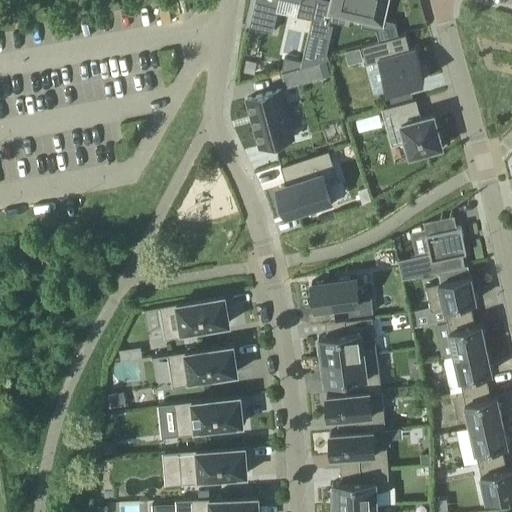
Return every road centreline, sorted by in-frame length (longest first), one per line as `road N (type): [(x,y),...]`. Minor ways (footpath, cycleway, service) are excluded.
road 1 (residential): [(301,511),(302,470),(267,266),(213,120),(227,0)]
road 2 (residential): [(444,0),(442,28),(511,294)]
